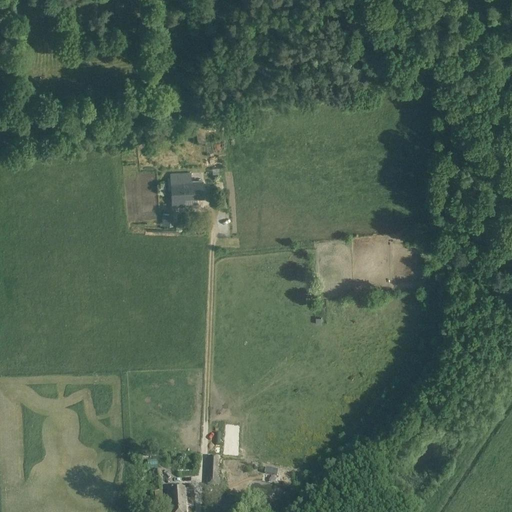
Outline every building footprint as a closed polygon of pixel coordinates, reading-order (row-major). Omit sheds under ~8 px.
[(196,127),(197,142),(205,142),(204,126),(196,127)] [(191,182),(190,174),(172,174),(173,206),(184,206),(184,199),(203,198),(202,181),(191,182)] [(172,225),(173,215),(163,215),(162,224),(172,225)] [(207,484),(219,485),(219,479),(216,478),(217,457),(208,457),(207,484)] [(279,471),(267,468),(266,474),(277,477),(279,471)] [(161,470),(152,471),(153,482),(151,482),(152,492),(154,492),(155,501),(163,500),(162,491),(164,491),(161,470)] [(185,511),(185,490),(168,491),(169,511),(185,511)]
